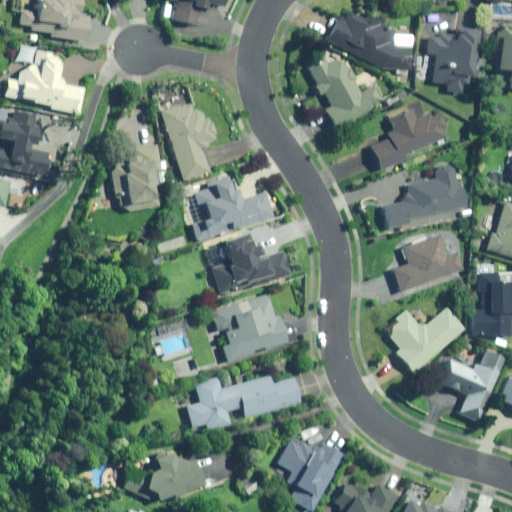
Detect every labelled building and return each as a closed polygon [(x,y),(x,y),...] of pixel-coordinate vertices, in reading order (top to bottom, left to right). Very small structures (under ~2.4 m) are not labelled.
[(82,43),(84,35),(86,18),(76,17),(78,0),(31,0),(30,12),(15,9),(13,25),(28,27),(27,31),(46,33),(45,38),(82,43)] [(171,0),(168,21),(190,24),(192,11),(199,12),(200,4),(215,7),(215,0),(171,0)] [(391,73),(405,75),(408,37),(390,35),(392,30),(341,9),(336,21),(327,17),(316,43),(376,68),(391,69),(391,73)] [(511,27),(489,26),(487,70),(501,71),(500,89),(511,89),(511,27)] [(451,27),(450,36),(434,34),(433,39),(424,37),(422,54),(431,56),(428,83),(443,85),(442,92),(459,94),(461,76),(466,77),(468,60),(472,30),(451,27)] [(0,91),(0,99),(38,106),(51,108),(50,110),(75,114),(79,90),(61,88),(57,73),(58,63),(51,54),(32,51),(29,63),(13,71),(12,77),(11,81),(2,79),(0,91)] [(337,58),(306,73),(311,84),(307,86),(312,95),(318,92),(327,108),(320,112),(330,130),(370,110),(368,107),(378,102),(369,85),(354,93),(348,81),(353,78),(347,67),(343,69),(337,58)] [(187,113),(185,104),(156,113),(178,181),(204,173),(196,146),(212,141),(205,119),(199,121),(195,110),(187,113)] [(398,157),(442,139),(437,128),(442,126),(435,109),(411,120),(407,110),(384,119),(389,132),(381,135),(383,140),(364,147),(374,171),(400,160),(398,157)] [(27,141),(32,142),(35,129),(0,120),(0,170),(38,179),(44,153),(32,150),(25,149),(27,141)] [(107,194),(109,210),(120,208),(143,205),(144,210),(154,209),(150,173),(154,173),(150,145),(129,148),(130,155),(102,159),(107,194)] [(454,189),(449,166),(430,170),(433,180),(398,188),(401,201),(378,206),(383,230),(406,225),(405,221),(462,208),(457,188),(454,189)] [(203,189),(189,194),(195,212),(198,211),(201,220),(185,225),(190,241),(226,230),(268,217),(261,194),(232,202),(224,177),(201,184),(203,189)] [(24,197),(8,194),(5,207),(21,210),(24,197)] [(511,206),(501,203),(493,229),(489,227),(482,250),(511,259),(511,206)] [(254,258),(248,234),(216,242),(222,266),(209,269),(216,295),(266,281),(284,277),(278,252),(254,258)] [(442,257),(435,236),(398,248),(404,265),(387,271),(395,292),(458,271),(452,253),(442,257)] [(186,247),(182,237),(164,243),(170,260),(181,256),(179,249),(186,247)] [(505,313),(511,313),(511,302),(509,302),(510,276),(476,274),(475,291),(480,291),(479,313),(468,313),(467,335),(504,336),(505,313)] [(269,318),(262,295),(207,312),(213,332),(219,330),(223,345),(218,347),(222,361),(282,343),(274,316),(269,318)] [(460,330),(443,309),(416,331),(400,311),(391,319),(394,323),(385,330),(384,337),(395,350),(391,354),(407,374),(460,330)] [(500,361),(480,352),(472,372),(444,360),(434,384),(462,396),(454,413),(474,422),(500,361)] [(268,385),(266,377),(218,390),(214,378),(191,384),(196,404),(182,407),(188,428),(202,424),(204,431),(227,425),(223,412),(238,408),(241,419),(295,404),(289,379),(268,385)] [(511,382),(504,379),(495,401),(511,408),(511,382)] [(315,452),(288,437),(273,465),(288,473),(282,483),(291,488),(284,500),(306,511),(307,511),(324,482),(329,473),(338,456),(318,445),(315,452)] [(155,503),(205,485),(195,460),(189,462),(164,451),(156,454),(142,489),(152,493),(155,503)] [(333,511),(384,511),(392,496),(371,486),(367,495),(351,487),(348,493),(338,489),(331,503),(337,505),(333,511)] [(434,511),(432,511),(408,499),(401,511),(442,511),(437,509),(434,511)]
